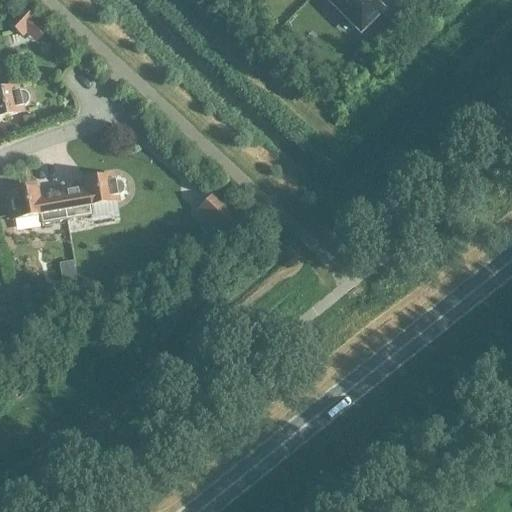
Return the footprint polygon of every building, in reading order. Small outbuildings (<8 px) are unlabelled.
[(327,0),(335,8),(332,10),(343,22),(346,19),(360,33),(380,13),(387,19),(398,8),(390,0),(327,0)] [(23,5),(6,24),(22,38),(28,30),(38,38),(48,27),(23,5)] [(0,119),(23,114),(22,109),(25,108),(26,107),(27,106),(28,105),(28,104),(29,103),(29,101),(29,100),(29,98),(28,97),(27,95),(26,94),(25,94),(23,93),(21,93),(18,93),(17,88),(0,91),(0,119)] [(86,188),(62,192),(67,221),(92,217),(91,208),(118,203),(117,198),(119,197),(120,197),(122,196),(123,195),(124,193),(124,192),(125,191),(125,190),(125,189),(125,188),(125,187),(124,186),(123,184),(121,183),(120,182),(118,181),(116,181),(114,182),(113,176),(85,181),(86,188)] [(230,211),(207,189),(191,206),(214,228),(230,211)] [(41,226),(67,221),(62,192),(37,196),(36,190),(8,195),(12,221),(40,216),(41,226)]
